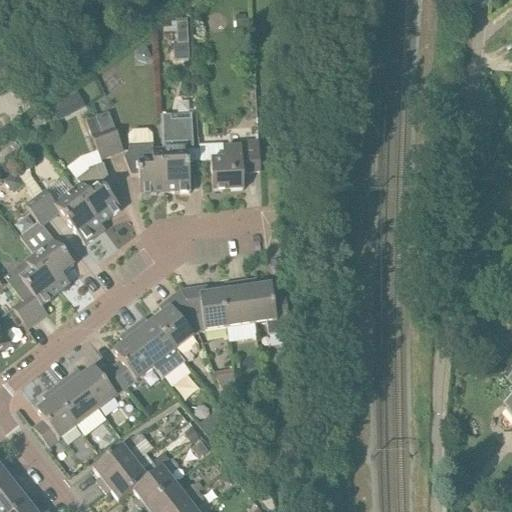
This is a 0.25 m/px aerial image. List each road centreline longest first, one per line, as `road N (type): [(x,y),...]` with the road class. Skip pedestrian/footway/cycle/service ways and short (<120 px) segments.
road 1 (unclassified): [(0,398),(177,256),(191,226),(276,217)]
road 2 (residential): [(80,511),(0,423)]
